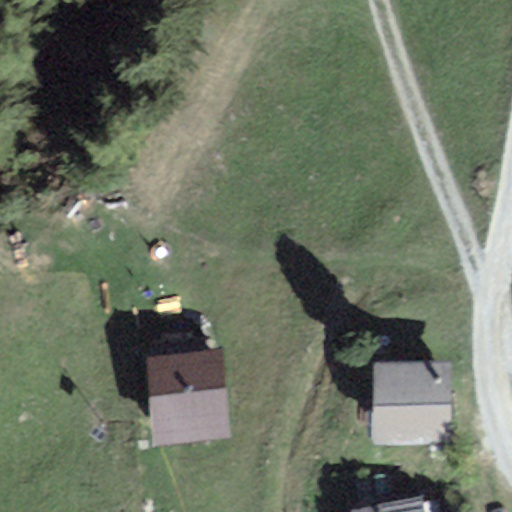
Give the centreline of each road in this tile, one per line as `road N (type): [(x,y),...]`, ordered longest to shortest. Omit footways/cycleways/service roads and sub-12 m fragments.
road 1 (track): [(511,342),(493,315),(391,0)]
road 2 (track): [(511,436),(499,386),(511,252)]
